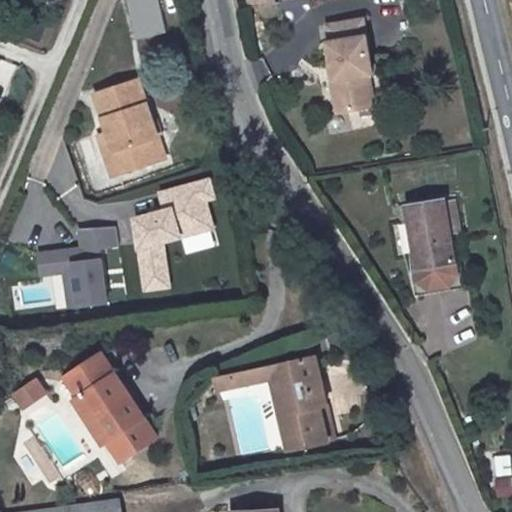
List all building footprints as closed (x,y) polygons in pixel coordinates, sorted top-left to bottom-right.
[(161,0),(129,0),(141,36),(170,26),(161,0)] [(338,28),(354,118),(389,113),(383,77),(388,76),(378,22),(338,28)] [(111,128),(123,172),(165,160),(142,79),(100,91),(111,128)] [(103,114),(115,158),(123,172),(111,128),(103,114)] [(124,210),(137,292),(168,287),(161,240),(180,237),(182,253),(213,248),(203,186),(158,194),(160,205),(124,210)] [(468,202),(454,204),(459,235),(473,233),(468,202)] [(428,272),(464,266),(454,204),(418,210),(428,272)] [(83,248),(38,253),(41,278),(60,276),(64,310),(111,304),(105,246),(119,245),(117,225),(81,229),(83,248)] [(464,266),(428,272),(435,319),(471,313),(464,266)] [(323,433),(315,393),(325,391),(315,344),(276,351),(280,365),(289,399),(275,403),(286,442),(323,433)] [(88,393),(112,430),(106,434),(123,459),(161,434),(105,351),(68,375),(82,397),(88,393)] [(230,376),(267,368),(280,365),(276,351),(227,361),(230,376)] [(216,378),(230,376),(227,361),(213,364),(216,378)] [(267,368),(275,403),(289,399),(280,365),(267,368)] [(22,407),(46,392),(38,381),(15,396),(22,407)] [(334,431),(325,391),(315,393),(323,433),(334,431)] [(76,402),(100,438),(106,434),(112,430),(88,393),(82,397),(76,402)] [(0,510),(0,511),(96,511),(94,496),(0,510)]
